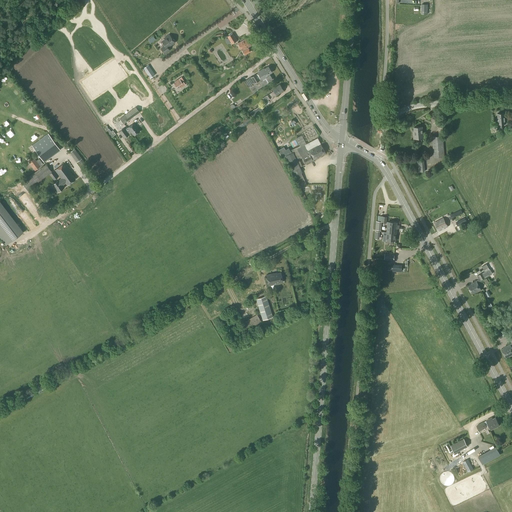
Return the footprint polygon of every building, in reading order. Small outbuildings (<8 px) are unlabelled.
[(421,5),(421,14),(428,14),(431,14),(431,10),(428,10),(428,5),(421,5)] [(227,36),(230,43),(231,44),(237,41),(232,33),(227,36)] [(161,48),(164,54),(169,50),(167,47),(174,42),(170,35),(165,38),(166,40),(162,42),(165,46),(161,48)] [(246,38),(238,43),(242,50),(242,51),(245,55),(250,51),(247,47),(251,45),(246,38)] [(210,66),(213,73),(219,70),(216,64),(210,66)] [(143,68),(150,78),(154,75),(148,65),(143,68)] [(261,71),(251,77),(254,83),(265,76),(268,82),(272,79),(269,74),(271,72),(269,69),(269,68),(268,67),(264,69),(263,68),(261,70),(261,71)] [(248,87),(254,83),(251,77),(244,81),(248,87)] [(175,82),(173,83),(176,86),(178,85),(180,87),(185,84),(183,81),(181,82),(179,78),(175,81),(175,82)] [(262,98),(265,102),(268,100),(268,99),(276,94),(276,95),(280,93),(279,92),(283,90),(279,85),(272,89),(273,91),(262,98)] [(250,113),(253,118),(263,111),(260,105),(250,113)] [(120,118),(124,124),(128,120),(139,112),(135,107),(125,114),(124,115),(120,118)] [(498,124),(495,124),(495,126),(495,131),(498,131),(503,131),(503,128),(502,128),(501,124),(505,123),(505,113),(497,114),(498,124)] [(242,123),(244,125),(252,119),(250,117),(242,123)] [(119,131),(124,138),(131,133),(133,136),(139,132),(137,128),(134,123),(125,129),(124,128),(119,131)] [(107,127),(104,128),(106,131),(111,138),(116,134),(113,130),(111,132),(109,129),(108,129),(107,127)] [(413,134),(414,139),(423,138),(422,127),(414,127),(415,133),(413,134)] [(48,133),(31,145),(43,162),(60,150),(48,133)] [(283,147),(278,150),(280,156),(282,155),(284,157),(285,155),(294,176),(298,183),(304,180),(301,173),(302,172),(299,167),(296,159),(302,157),(305,164),(325,153),(317,138),(306,144),(301,134),(295,137),(300,145),(290,150),(288,148),(285,150),(283,147)] [(432,137),(433,158),(444,157),(443,136),(432,137)] [(74,148),(69,152),(69,153),(76,162),(81,158),(75,149),(74,148)] [(34,159),(29,163),(35,170),(40,167),(34,159)] [(62,178),(65,183),(67,185),(75,179),(70,172),(71,172),(64,163),(55,170),(61,178),(61,179),(62,178)] [(21,182),(27,191),(48,175),(52,181),(57,178),(52,171),(51,172),(45,164),(21,182)] [(61,179),(61,178),(52,185),(57,193),(64,188),(62,185),(65,183),(62,178),(61,179)] [(22,232),(0,203),(0,236),(6,245),(22,232)] [(462,210),(453,215),(454,218),(464,214),(462,210)] [(39,215),(35,219),(40,224),(44,219),(39,215)] [(434,223),(439,231),(448,227),(443,218),(434,223)] [(387,232),(396,233),(396,228),(399,229),(399,225),(397,225),(397,223),(388,222),(387,232)] [(384,232),(383,240),(386,240),(388,240),(388,242),(388,243),(392,243),(393,240),(395,241),(396,233),(387,232),(384,232)] [(468,286),(472,294),(476,292),(476,293),(481,290),(477,282),(481,280),(492,274),(489,269),(486,264),(482,266),(485,272),(478,275),(479,279),(476,281),(470,284),(471,284),(468,286)] [(266,275),(268,286),(276,284),(276,283),(283,282),(280,272),(275,274),(275,273),(266,275)] [(255,299),(262,320),(272,317),(265,296),(255,299)] [(234,328),(239,336),(261,323),(256,315),(234,328)] [(504,348),(501,349),(506,358),(510,356),(511,355),(511,348),(511,346),(511,345),(511,344),(510,344),(504,347),(504,348)] [(487,421),(489,425),(491,429),(499,425),(495,418),(490,420),(490,419),(487,421)] [(486,426),(484,422),(476,426),(479,431),(487,427),(486,426)] [(464,440),(450,447),(454,454),(467,447),(464,440)] [(478,457),(482,464),(487,462),(500,454),(496,447),(478,457)] [(463,462),(468,472),(473,469),(468,459),(463,462)]
